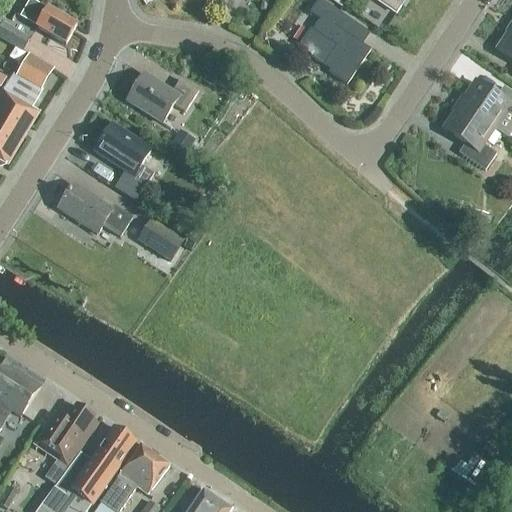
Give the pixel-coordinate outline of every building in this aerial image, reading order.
[(373,0),(396,16),(406,0),(373,0)] [(342,34),(349,22),(319,1),(309,15),(319,22),(312,33),(310,32),(298,48),(308,54),(306,57),(330,73),(328,75),(347,88),(370,53),(342,34)] [(46,12),(31,3),(22,19),(37,27),(35,30),(65,48),(76,29),(47,11),(46,12)] [(0,39),(21,53),(29,41),(3,26),(0,30),(0,39)] [(511,28),(496,51),(511,61),(511,28)] [(16,79),(41,93),(53,72),(28,57),(16,79)] [(212,67),(206,77),(218,84),(223,74),(212,67)] [(0,89),(1,90),(8,79),(0,74),(0,89)] [(172,95),(144,77),(126,104),(162,127),(174,109),(185,116),(198,95),(180,83),(172,95)] [(458,108),(493,132),(504,115),(511,120),(511,95),(503,90),(497,100),(474,84),(458,108)] [(0,166),(1,165),(7,169),(39,115),(3,94),(0,99),(0,166)] [(483,147),(493,132),(458,108),(442,131),(465,146),(459,156),(484,173),(496,156),(483,147)] [(140,199),(153,178),(141,170),(152,154),(111,128),(94,155),(125,175),(114,191),(134,205),(139,198),(140,199)] [(195,141),(180,133),(172,147),(187,155),(195,141)] [(100,206),(73,188),(58,212),(98,237),(106,225),(116,231),(129,210),(107,196),(100,206)] [(153,223),(139,244),(172,265),(186,244),(153,223)] [(191,254),(195,247),(188,243),(184,249),(191,254)] [(0,435),(12,415),(21,421),(40,390),(0,363),(0,435)] [(97,428),(92,424),(94,420),(76,408),(66,424),(55,417),(34,448),(57,464),(46,481),(56,488),(97,428)] [(92,509),(136,446),(114,430),(90,464),(80,457),(39,511),(88,511),(91,508),(92,509)] [(148,499),(169,469),(141,448),(100,506),(108,511),(121,511),(137,491),(148,499)] [(230,511),(204,494),(189,511),(230,511)]
